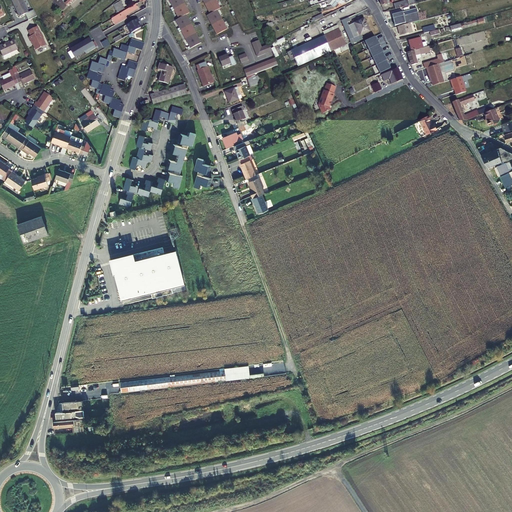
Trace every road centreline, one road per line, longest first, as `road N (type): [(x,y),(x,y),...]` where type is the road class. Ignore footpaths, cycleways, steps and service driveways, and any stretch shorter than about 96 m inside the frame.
road 1 (secondary): [(182,476),(311,446),(511,364)]
road 2 (residential): [(180,63),(292,366)]
road 3 (track): [(230,511),(511,387)]
road 4 (tertiary): [(43,420),(108,175)]
road 5 (residential): [(369,0),(410,78),(457,125)]
road 6 (tertiary): [(111,167),(155,28)]
road 7 (secondary): [(58,511),(79,496),(182,476)]
road 8 (secondary): [(182,476),(83,486),(55,481)]
